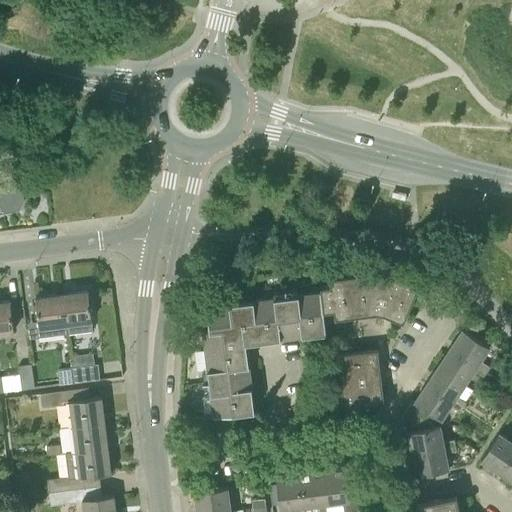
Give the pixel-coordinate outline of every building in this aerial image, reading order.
[(0,212),(12,211),(16,210),(20,208),(22,205),(24,201),(24,197),(23,193),(21,189),(18,186),(14,185),(0,181),(0,212)] [(320,286),(321,291),(324,311),(334,309),(335,317),(377,312),(383,313),(404,321),(419,284),(399,276),(372,272),(330,277),(331,285),(320,286)] [(65,325),(93,322),(88,290),(61,293),(65,325)] [(324,311),(321,291),(206,305),(208,329),(202,329),(213,416),(254,411),(246,342),(326,332),(324,311)] [(39,329),(65,325),(61,293),(36,297),(39,329)] [(0,333),(14,332),(10,301),(0,301),(0,333)] [(450,347),(487,371),(490,367),(481,360),(490,347),(463,329),(450,347)] [(484,376),(487,371),(450,347),(438,366),(465,384),(474,370),(484,376)] [(384,403),(383,399),(378,350),(338,354),(344,408),(384,403)] [(22,389),(35,388),(31,364),(18,366),(22,389)] [(74,382),(100,379),(98,364),(72,367),(73,371),(74,382)] [(427,383),(463,407),(466,403),(457,396),(465,384),(438,366),(427,383)] [(60,384),(74,382),(73,371),(58,373),(60,384)] [(460,412),(463,407),(427,383),(415,401),(412,399),(402,415),(432,421),(435,416),(441,420),(450,406),(460,412)] [(72,425),(105,421),(102,395),(90,397),(88,386),(41,392),(42,406),(69,403),(71,415),(68,416),(69,425),(72,424),(72,425)] [(413,455),(455,445),(454,439),(443,441),(440,425),(433,427),(432,421),(402,415),(405,433),(408,433),(413,455)] [(73,451),(108,446),(105,421),(72,425),(74,441),(71,441),(73,451)] [(481,460),(499,472),(511,453),(511,441),(499,433),(481,460)] [(37,456),(61,453),(60,444),(36,446),(37,456)] [(417,475),(449,469),(445,453),(456,451),(455,445),(413,455),(417,475)] [(49,492),(101,486),(99,474),(112,472),(108,446),(73,451),(65,452),(68,476),(48,479),(49,492)] [(511,453),(499,472),(511,480),(511,453)] [(344,511),(361,511),(358,485),(348,486),(346,468),(322,471),(326,504),(343,502),(344,511)] [(327,511),(326,504),(322,471),(298,474),(303,507),(318,505),(319,511),(327,511)] [(288,511),(288,509),(303,507),(298,474),(276,477),(280,511),(288,511)] [(116,511),(114,494),(102,496),(101,486),(49,492),(51,504),(76,501),(75,499),(81,499),(82,511),(116,511)] [(197,511),(219,511),(231,511),(228,487),(195,491),(197,511)] [(459,511),(456,495),(416,504),(418,511),(459,511)] [(253,507),(267,506),(266,497),(252,499),(253,507)]
